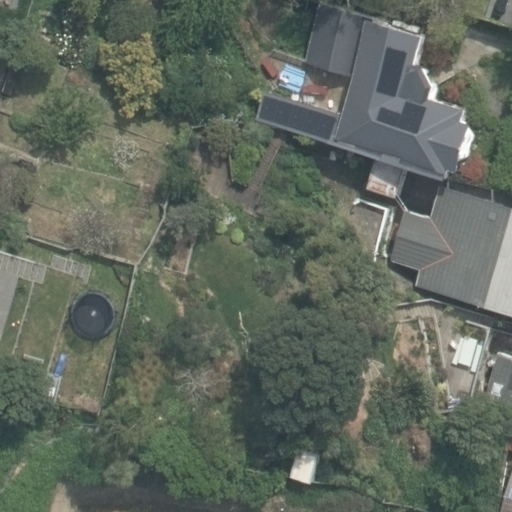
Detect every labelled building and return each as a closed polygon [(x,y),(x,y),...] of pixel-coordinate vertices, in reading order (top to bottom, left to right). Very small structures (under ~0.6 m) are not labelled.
[(309,63),(355,77),(374,14),(327,0),(309,63)] [(295,128),(461,176),(463,168),(472,170),(486,120),(475,116),(479,104),(445,94),(448,83),(437,60),(428,60),(435,33),(375,18),(348,112),(267,93),(263,112),(294,119),(295,128)] [(373,186),(401,195),(410,168),(381,159),(373,186)] [(422,286),(511,310),(511,202),(447,185),(439,214),(413,207),(398,259),(427,267),(422,286)] [(511,353),(507,352),(493,402),(511,407),(511,353)]
